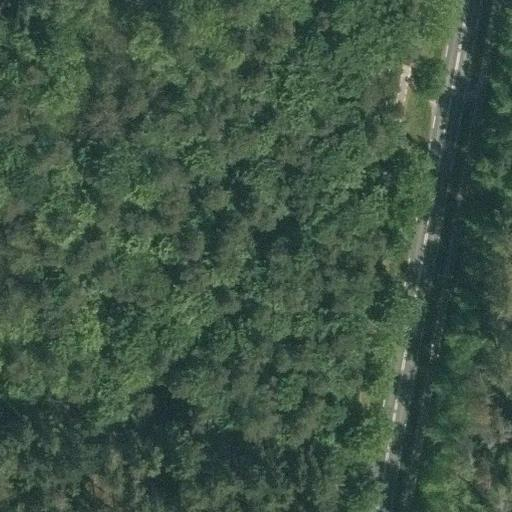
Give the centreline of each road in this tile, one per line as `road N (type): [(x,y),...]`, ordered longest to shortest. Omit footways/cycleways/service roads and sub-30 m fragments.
road 1 (secondary): [(380,511),(470,0)]
road 2 (track): [(153,0),(66,511)]
